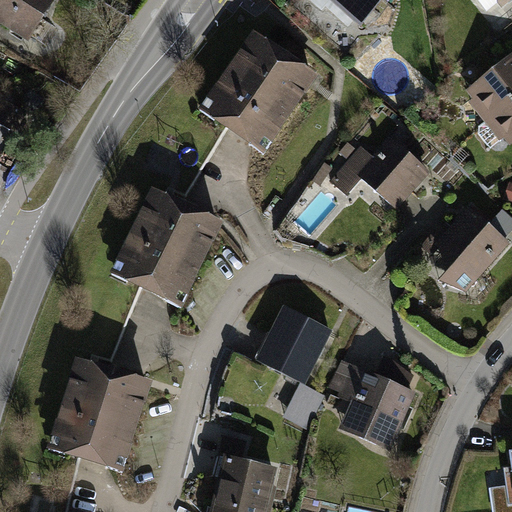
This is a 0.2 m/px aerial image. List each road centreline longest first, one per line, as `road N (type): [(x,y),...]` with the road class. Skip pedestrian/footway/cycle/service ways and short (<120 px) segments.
road 1 (residential): [(162,511),(209,342),(241,290),(273,267),(315,270),(479,387)]
road 2 (tertiary): [(197,0),(89,160),(0,369)]
road 3 (residential): [(479,387),(444,450),(427,511)]
